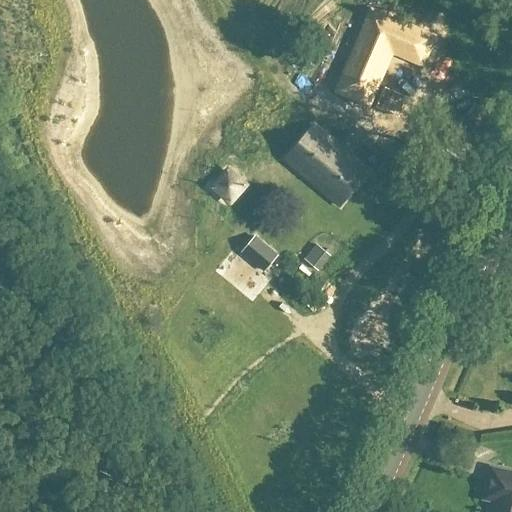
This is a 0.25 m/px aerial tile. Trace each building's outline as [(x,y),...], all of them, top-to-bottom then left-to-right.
[(350,70),(338,85),(356,100),(367,105),(390,51),(420,65),(432,38),(371,10),(370,12),(374,16),(362,30),(366,34),(354,49),(358,52),(346,67),(350,70)] [(383,88),(374,108),(384,112),(393,92),(383,88)] [(339,208),(368,173),(313,127),(284,162),(339,208)] [(254,238),(241,253),(264,272),(276,256),(254,238)] [(316,274),(329,258),(316,247),(303,262),(316,274)] [(511,511),(511,474),(491,470),(483,501),(493,503),(491,511),(511,511)]
